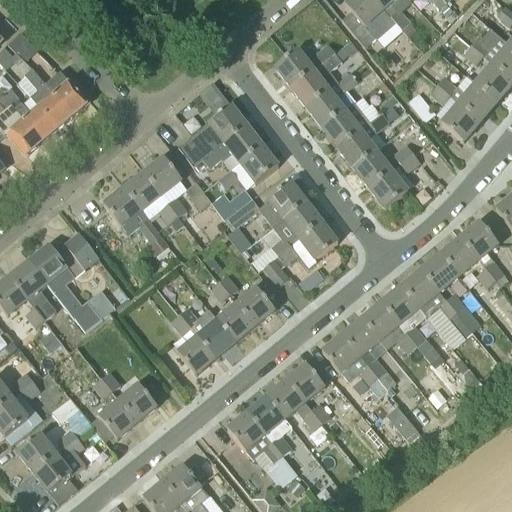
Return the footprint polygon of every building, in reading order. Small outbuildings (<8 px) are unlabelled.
[(351,16),(342,24),(341,24),(364,52),(375,43),(377,45),(396,28),(371,0),(353,0),(344,8),(351,16)] [(410,4),(406,0),(371,0),(396,28),(401,34),(410,26),(399,14),(410,4)] [(446,7),(439,0),(432,6),(438,14),(446,7)] [(452,15),(446,8),(439,14),(445,21),(452,15)] [(511,16),(505,10),(496,21),(509,31),(511,27),(511,16)] [(408,41),(416,34),(410,26),(401,34),(408,41)] [(511,84),(511,51),(508,48),(490,33),(481,42),(479,40),(473,47),(473,48),(471,50),(484,60),(492,68),(511,84)] [(36,54),(28,46),(21,38),(8,51),(15,58),(16,57),(24,65),(36,54)] [(328,49),(315,59),(321,67),(334,57),(328,49)] [(475,70),(484,60),(471,50),(463,60),(473,69),(475,70)] [(15,64),(3,52),(0,55),(0,67),(5,73),(15,64)] [(297,53),(274,71),(290,92),(313,73),(297,53)] [(350,76),(337,86),(329,75),(341,66),(334,57),(321,67),(313,73),(290,92),(306,112),(350,77),(350,76)] [(511,89),(511,84),(492,68),(475,87),(498,107),(511,89)] [(18,87),(29,101),(38,112),(56,134),(72,121),(44,88),(32,73),(24,80),(25,81),(18,87)] [(67,85),(61,77),(60,76),(44,88),(72,121),(87,109),(67,85)] [(306,112),(321,132),(353,108),(355,106),(347,95),(358,86),(350,77),(306,112)] [(498,107),(475,87),(474,88),(465,99),(445,81),(437,90),(451,101),(458,107),(481,127),(498,107)] [(442,111),(451,101),(437,90),(429,99),(442,111)] [(19,103),(10,93),(3,99),(12,109),(19,103)] [(408,106),(425,127),(435,119),(418,98),(408,106)] [(3,99),(0,101),(0,108),(4,114),(0,117),(0,136),(4,141),(9,137),(27,158),(42,146),(14,113),(12,109),(3,99)] [(385,116),(398,106),(392,99),(382,106),(380,110),(385,116)] [(42,146),(56,134),(38,112),(30,118),(21,107),(14,113),(42,146)] [(481,127),(458,107),(440,128),(463,147),(481,127)] [(337,153),(369,128),(353,108),(321,132),(337,153)] [(203,165),(247,130),(231,109),(207,127),(215,137),(205,144),(207,146),(196,154),(188,144),(177,152),(193,172),(202,164),(203,165)] [(389,128),(382,119),(382,118),(369,128),(337,153),(353,173),(376,155),(368,144),(389,128)] [(239,168),(263,150),(247,130),(203,165),(207,170),(209,173),(221,164),(222,166),(232,159),(239,168)] [(400,169),(413,159),(405,149),(392,159),(400,169)] [(278,170),(263,150),(239,168),(255,188),(278,170)] [(392,175),(376,155),(353,173),(368,193),(392,175)] [(419,166),(413,159),(400,169),(406,177),(419,166)] [(143,177),(162,201),(182,185),(163,161),(143,177)] [(193,172),(197,177),(207,170),(203,165),(202,164),(193,172)] [(230,174),(217,184),(225,194),(238,184),(230,174)] [(407,195),(392,175),(368,193),(384,213),(407,195)] [(123,193),(142,217),(162,201),(143,177),(123,193)] [(437,196),(443,190),(437,184),(431,190),(437,196)] [(232,235),(258,215),(272,232),(306,206),(290,185),(267,204),(268,205),(259,212),(252,203),(225,225),(232,235)] [(184,196),(200,215),(211,206),(195,187),(184,196)] [(121,233),(142,217),(123,193),(102,209),(121,233)] [(225,225),(252,203),(244,194),(216,215),(224,226),(225,225)] [(511,198),(495,213),(511,234),(511,198)] [(187,215),(177,202),(168,209),(178,222),(187,215)] [(272,233),(283,225),(298,244),(322,226),(306,206),(272,232),(272,233)] [(168,209),(158,216),(168,229),(178,222),(168,209)] [(185,216),(179,221),(182,225),(188,221),(185,216)] [(171,254),(158,237),(147,224),(138,231),(148,245),(151,249),(149,251),(158,263),(171,254)] [(485,273),(496,286),(504,279),(487,259),(499,249),(479,225),(459,241),(479,265),(485,273)] [(322,226),(298,244),(314,265),(338,246),(322,226)] [(84,275),(99,264),(79,238),(65,249),(84,275)] [(290,251),(283,241),(270,251),(277,261),(290,251)] [(439,258),(459,282),(479,265),(459,241),(439,258)] [(85,336),(115,313),(101,295),(82,311),(65,289),(74,282),(68,274),(49,249),(29,265),(48,289),(47,290),(73,324),(74,323),(85,336)] [(297,259),(290,251),(277,261),(284,270),(297,259)] [(245,263),(250,259),(245,254),(241,257),(245,263)] [(440,298),(459,282),(439,258),(420,274),(440,298)] [(276,292),(289,282),(274,264),(262,273),(276,292)] [(56,316),(40,296),(47,290),(48,289),(29,265),(9,281),(28,305),(33,312),(44,325),(56,316)] [(485,295),(496,286),(485,273),(475,282),(485,295)] [(451,354),(462,344),(472,337),(446,305),(440,298),(420,274),(400,290),(420,314),(426,323),(451,354)] [(322,285),(315,276),(300,287),(307,297),(322,285)] [(496,286),(500,291),(508,284),(504,279),(496,286)] [(219,288),(230,301),(239,294),(228,280),(219,288)] [(0,287),(0,312),(7,321),(28,305),(9,281),(0,287)] [(219,288),(209,295),(221,309),(230,301),(219,288)] [(255,290),(235,306),(255,330),(275,314),(255,290)] [(380,307),(399,331),(420,314),(400,290),(380,307)] [(446,305),(472,337),(480,330),(454,298),(446,305)] [(215,323),(235,347),(255,330),(235,306),(215,323)] [(405,338),(399,331),(380,307),(360,322),(380,346),(380,347),(386,354),(396,346),(407,359),(416,351),(405,338)] [(33,312),(24,320),(34,333),(44,325),(33,312)] [(197,323),(189,313),(179,321),(190,334),(194,340),(214,364),(235,347),(215,323),(208,315),(197,323)] [(178,320),(170,327),(181,341),(190,334),(179,321),(178,320)] [(360,322),(340,339),(387,395),(396,388),(376,364),(377,364),(369,355),(380,347),(380,346),(360,322)] [(405,338),(416,351),(429,367),(439,360),(426,343),(425,344),(414,331),(405,338)] [(51,335),(39,344),(50,357),(61,348),(51,335)] [(359,378),(369,391),(380,403),(388,397),(387,395),(340,339),(321,355),(340,379),(342,378),(349,386),(359,378)] [(195,380),(214,364),(194,340),(175,356),(195,380)] [(14,347),(7,352),(11,358),(18,352),(14,347)] [(286,384),(305,408),(325,392),(306,368),(286,384)] [(469,394),(479,386),(468,373),(462,378),(464,387),(469,394)] [(111,397),(120,389),(110,377),(101,384),(111,397)] [(33,387),(25,378),(13,387),(5,392),(0,385),(0,411),(13,402),(19,397),(33,387)] [(102,404),(111,397),(101,384),(95,389),(92,392),(102,404)] [(285,424),(296,416),(312,437),(322,428),(311,415),(305,408),(286,384),(266,400),(285,424)] [(19,397),(27,406),(40,396),(33,387),(19,397)] [(137,387),(117,403),(136,427),(156,410),(137,387)] [(446,404),(436,391),(425,399),(436,413),(446,404)] [(90,428),(98,422),(116,444),(136,427),(117,403),(111,397),(102,404),(83,419),(90,428)] [(282,461),(290,454),(292,453),(282,442),(292,432),(285,424),(266,400),(245,417),(282,461)] [(29,422),(13,402),(0,411),(0,436),(4,442),(29,422)] [(60,428),(69,422),(75,431),(56,444),(63,454),(77,444),(93,432),(90,428),(83,419),(78,414),(70,403),(51,417),(60,428)] [(311,415),(322,428),(330,421),(320,408),(311,415)] [(417,435),(397,412),(386,421),(405,445),(417,435)] [(245,457),(246,456),(253,464),(263,456),(273,468),(265,474),(280,493),(297,480),(296,479),(297,479),(282,461),(245,417),(226,433),(245,457)] [(16,457),(32,478),(55,459),(39,439),(16,457)] [(48,498),(71,480),(85,469),(76,457),(83,452),(77,444),(63,454),(55,459),(32,478),(48,498)] [(386,466),(395,459),(390,454),(381,461),(386,466)] [(161,484),(183,511),(203,511),(200,508),(208,501),(201,493),(202,493),(182,468),(161,484)] [(141,501),(149,511),(183,511),(161,484),(141,501)] [(304,492),(295,485),(289,493),(297,500),(304,492)] [(58,507),(69,499),(63,492),(53,500),(58,507)] [(257,511),(278,511),(281,511),(265,492),(251,504),(257,511)]
